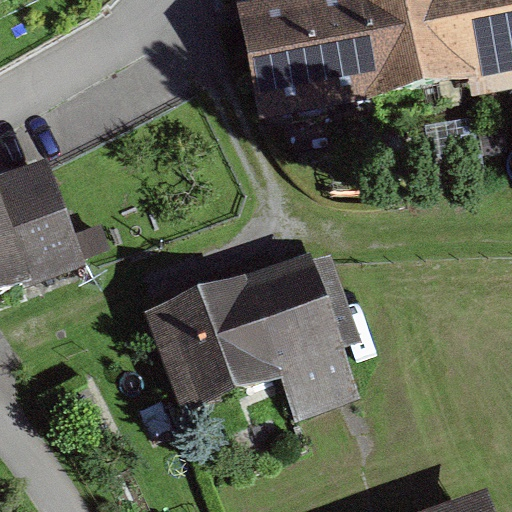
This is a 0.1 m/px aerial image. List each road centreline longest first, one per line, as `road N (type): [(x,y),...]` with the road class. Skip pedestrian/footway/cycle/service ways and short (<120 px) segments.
road 1 (track): [(178,0),(282,193),(375,245),(511,246)]
road 2 (residential): [(0,107),(163,0)]
